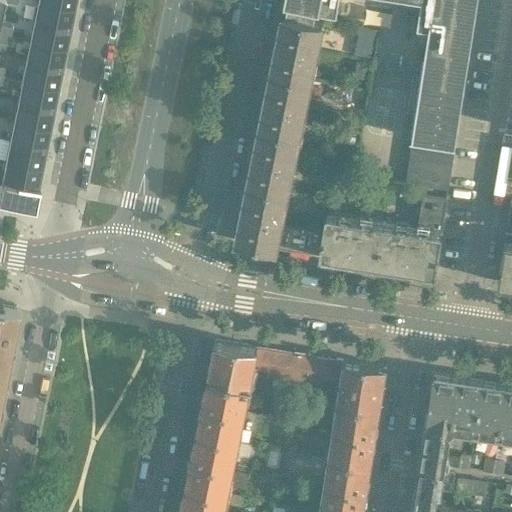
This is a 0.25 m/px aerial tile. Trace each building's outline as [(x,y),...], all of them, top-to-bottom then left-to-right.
[(283,0),(283,2),(283,1),(283,3),(287,4),(285,12),(313,18),(315,9),(319,10),(336,12),(337,0),(420,0),(416,25),(428,26),(423,61),(421,61),(410,135),(409,135),(409,136),(454,143),(455,142),(454,142),(476,0),(283,0)] [(38,1),(34,21),(70,28),(74,8),(38,1)] [(281,12),(275,40),(316,48),(322,20),(313,18),(285,12),(281,12)] [(34,21),(30,41),(66,48),(70,28),(34,21)] [(1,26),(0,33),(0,34),(11,37),(13,29),(1,26)] [(0,34),(0,42),(9,45),(11,37),(0,34)] [(316,48),(275,40),(270,67),(311,76),(313,63),(316,50),(316,48)] [(30,41),(25,61),(61,68),(66,48),(30,41)] [(324,65),(327,52),(316,50),(313,63),(324,65)] [(356,60),(354,77),(365,79),(368,61),(356,60)] [(25,61),(21,81),(57,88),(61,68),(25,61)] [(311,76),(270,67),(264,95),(305,103),(306,96),(309,81),(311,76)] [(21,81),(17,100),(53,108),(57,88),(21,81)] [(318,98),(320,83),(309,81),(306,96),(318,98)] [(305,103),(264,95),(258,124),(299,133),(305,103)] [(17,100),(13,121),(49,128),(53,108),(17,100)] [(354,106),(352,115),(361,117),(362,107),(354,106)] [(324,110),(322,122),(330,124),(335,120),(337,113),(324,110)] [(13,121),(9,140),(45,148),(49,128),(13,121)] [(299,133),(258,124),(252,152),(293,161),(299,133)] [(348,135),(346,143),(353,144),(355,137),(348,135)] [(448,188),(454,143),(409,136),(402,180),(448,188)] [(9,140),(5,161),(41,168),(45,148),(9,140)] [(293,161),(252,152),(246,180),(287,188),(293,161)] [(5,161),(1,180),(37,188),(41,168),(5,161)] [(1,180),(0,186),(0,201),(33,209),(37,188),(1,180)] [(287,188),(246,180),(241,207),(281,215),(287,188)] [(422,192),(420,208),(443,213),(446,196),(422,192)] [(281,215),(241,207),(235,237),(237,238),(237,239),(275,246),(280,222),(281,215)] [(434,271),(441,229),(443,213),(420,208),(417,225),(383,220),(376,262),(434,271)] [(326,211),(323,229),(319,252),(376,262),(383,220),(326,211)] [(323,229),(280,222),(275,246),(319,252),(323,229)] [(511,240),(504,239),(497,281),(511,282),(511,240)] [(0,361),(5,362),(11,335),(16,307),(0,304),(0,361)] [(254,365),(258,345),(214,338),(207,372),(251,382),(254,365)] [(286,389),(291,350),(258,345),(254,365),(251,382),(285,388),(286,389)] [(304,379),(309,353),(291,350),(286,389),(294,390),(295,378),(304,379)] [(343,358),(309,353),(304,379),(326,383),(327,376),(340,379),(343,358)] [(385,365),(343,358),(340,379),(336,401),(378,408),(385,365)] [(240,437),(251,382),(207,372),(195,427),(240,437)] [(453,423),(461,376),(432,372),(425,419),(453,423)] [(475,427),(483,380),(461,376),(453,423),(475,427)] [(501,431),(508,384),(483,380),(475,427),(501,431)] [(511,432),(511,384),(508,384),(501,431),(511,432)] [(285,388),(283,397),(292,399),(294,390),(286,389),(285,388)] [(378,408),(336,401),(328,457),(370,463),(378,408)] [(453,423),(425,419),(419,460),(446,465),(453,423)] [(286,426),(282,448),(293,450),(296,427),(286,426)] [(240,437),(195,427),(185,481),(229,490),(230,485),(233,469),(240,437)] [(469,468),(471,453),(460,452),(459,456),(450,455),(449,465),(469,468)] [(472,452),(471,462),(478,463),(480,454),(472,452)] [(505,459),(484,455),(482,469),(503,472),(505,459)] [(361,511),(370,463),(328,457),(320,510),(330,511),(361,511)] [(244,487),(247,471),(233,469),(230,485),(244,487)] [(272,470),(269,479),(278,482),(281,473),(272,470)] [(442,490),(444,474),(417,470),(412,500),(433,504),(437,504),(439,490),(442,490)] [(475,493),(477,479),(467,477),(465,492),(475,493)] [(485,495),(487,481),(477,479),(475,493),(485,495)] [(185,481),(178,511),(224,511),(229,490),(185,481)] [(511,484),(500,483),(499,490),(511,491),(511,484)] [(431,511),(433,504),(412,500),(410,511),(431,511)]
